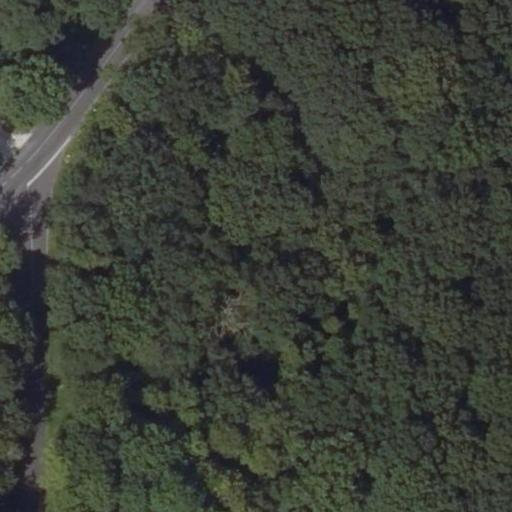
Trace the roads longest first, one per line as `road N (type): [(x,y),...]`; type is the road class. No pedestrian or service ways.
road 1 (tertiary): [(19,175),(31,228),(33,511)]
road 2 (tertiary): [(152,0),(19,175)]
